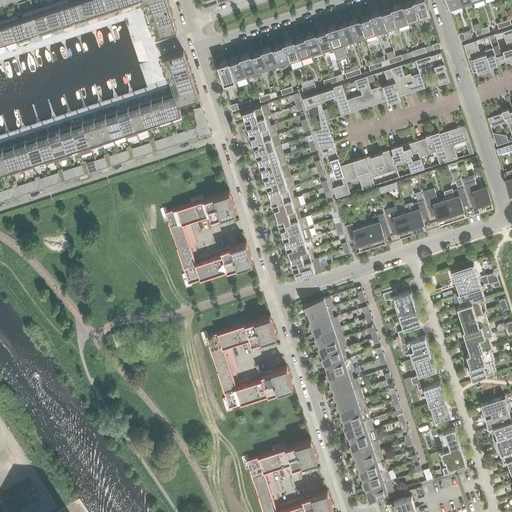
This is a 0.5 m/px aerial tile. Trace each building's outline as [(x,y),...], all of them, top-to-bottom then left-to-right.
[(67,0),(62,0),(56,2),(64,28),(64,27),(66,27),(66,26),(73,24),(73,25),(75,24),(68,3),(67,0)] [(80,0),(77,0),(68,3),(75,24),(76,24),(78,23),(77,22),(84,20),(85,21),(86,20),(87,20),(80,0)] [(92,0),(80,0),(87,20),(89,19),(96,16),(96,17),(98,17),(92,0)] [(92,0),(98,17),(99,16),(100,16),(100,15),(107,13),(109,13),(110,13),(105,0),(92,0)] [(118,0),(105,0),(110,13),(112,12),(112,11),(119,9),(119,10),(121,9),(118,0)] [(118,0),(121,9),(123,8),(123,7),(130,5),(130,6),(132,5),(130,0),(118,0)] [(166,0),(148,0),(144,2),(145,4),(146,4),(148,10),(147,11),(148,13),(147,13),(148,13),(169,6),(166,0)] [(413,0),(403,4),(409,24),(420,21),(413,0)] [(430,15),(425,0),(412,0),(413,0),(420,21),(421,20),(420,18),(430,15)] [(461,7),(459,0),(446,0),(450,8),(450,10),(461,7)] [(56,2),(44,6),(53,32),(53,31),(55,31),(55,30),(62,28),(64,28),(56,2)] [(409,24),(403,4),(402,3),(392,6),(399,27),(409,24)] [(44,6),(33,10),(41,35),(42,35),(43,34),(50,31),(50,32),(52,31),(52,32),(53,32),(44,6)] [(169,6),(148,13),(149,15),(152,22),(151,22),(151,24),(172,17),(169,6)] [(392,6),(381,9),(388,31),(399,27),(392,6)] [(369,13),(370,15),(376,35),(377,34),(377,32),(386,29),(387,31),(388,31),(381,9),(369,13)] [(33,10),(21,14),(22,18),(29,39),(30,39),(32,38),(31,37),(38,35),(39,36),(40,35),(40,36),(41,35),(33,10)] [(17,15),(10,17),(18,43),(20,42),(20,41),(27,39),(27,40),(29,39),(22,18),(18,19),(17,15)] [(370,15),(359,18),(366,38),(376,35),(370,15)] [(10,17),(0,20),(0,26),(7,47),(7,46),(9,46),(9,45),(16,43),(18,43),(10,17)] [(172,17),(151,24),(152,25),(152,27),(153,26),(155,33),(155,34),(155,35),(155,36),(156,37),(176,30),(172,17)] [(347,21),(348,22),(354,42),(356,42),(355,39),(364,36),(365,39),(366,38),(359,18),(359,17),(347,21)] [(344,45),(354,42),(348,22),(338,25),(344,45)] [(326,28),(326,29),(333,49),(344,45),(338,25),(337,24),(326,28)] [(511,27),(502,31),(508,50),(503,52),(504,54),(495,57),(497,63),(510,59),(511,62),(511,61),(511,27)] [(326,29),(316,32),(323,52),(333,49),(326,29)] [(461,40),(472,37),(470,30),(459,33),(461,40)] [(315,31),(304,35),(311,56),(312,56),(312,54),(321,51),(322,53),(323,52),(316,32),(315,31)] [(311,56),(304,35),(293,38),(300,60),(311,56)] [(283,42),(283,43),(290,63),(300,60),(293,38),(283,42)] [(477,73),(491,68),(490,66),(497,63),(495,57),(492,47),(480,51),(476,40),(463,44),(472,71),(476,70),(477,73)] [(290,63),(283,43),(273,46),(279,67),(290,63)] [(261,49),(261,50),(268,70),(269,70),(268,68),(277,65),(278,67),(279,67),(273,46),(272,45),(261,49)] [(162,57),(162,58),(163,58),(163,60),(164,60),(166,67),(166,69),(187,62),(183,50),(162,57)] [(261,50),(251,54),(258,74),(268,70),(261,50)] [(439,82),(449,79),(440,51),(415,60),(418,68),(433,64),(439,82)] [(251,54),(251,52),(240,56),(247,77),(258,74),(251,54)] [(240,56),(229,60),(236,81),(247,77),(240,56)] [(236,81),(229,60),(218,63),(224,82),(225,85),(236,81)] [(187,62),(166,69),(166,70),(167,71),(168,71),(170,78),(169,78),(170,80),(170,81),(191,74),(187,62)] [(401,64),(391,68),(392,72),(400,95),(424,87),(419,72),(411,75),(410,73),(404,75),(401,64)] [(377,88),(371,90),(371,92),(375,103),(386,100),(387,102),(401,98),(400,95),(392,72),(391,68),(384,70),(388,84),(377,88)] [(191,74),(170,81),(171,83),(174,90),(173,90),(174,92),(173,92),(174,92),(195,85),(191,74)] [(375,81),(372,74),(366,76),(368,83),(375,81)] [(362,94),(346,99),(350,111),(375,103),(371,92),(371,90),(368,83),(366,76),(355,79),(358,89),(360,89),(362,94)] [(341,84),(316,92),(320,101),(331,97),(336,99),(341,114),(350,111),(346,99),(341,84)] [(195,85),(174,92),(178,104),(198,97),(199,97),(195,85)] [(163,96),(162,96),(169,117),(181,113),(178,104),(174,92),(173,92),(171,93),(172,94),(165,96),(164,95),(163,96)] [(316,92),(303,96),(306,106),(316,102),(321,129),(314,131),(319,147),(333,142),(326,119),(325,119),(320,101),(316,92)] [(151,99),(151,100),(158,121),(160,126),(171,123),(169,117),(162,96),(160,97),(153,100),(153,99),(151,100),(151,99)] [(140,103),(139,103),(146,124),(158,121),(151,100),(150,100),(149,100),(149,101),(142,103),(140,103)] [(128,107),(135,128),(136,133),(148,129),(146,124),(139,103),(139,104),(137,104),(137,105),(130,107),(130,106),(128,107)] [(230,105),(232,111),(238,109),(237,104),(236,103),(230,105)] [(243,117),(245,122),(265,115),(265,116),(271,114),(267,103),(242,111),(244,117),(243,117)] [(190,110),(193,118),(204,115),(201,106),(190,110)] [(117,111),(123,132),(125,136),(125,138),(137,134),(136,133),(135,128),(128,107),(127,107),(128,107),(126,108),(126,109),(119,111),(119,110),(117,111)] [(490,126),(506,121),(511,137),(511,109),(508,110),(507,107),(501,110),(502,112),(487,117),(490,126)] [(106,114),(105,114),(112,136),(113,140),(125,136),(123,132),(117,111),(116,111),(114,112),(115,112),(108,115),(107,114),(106,115),(106,114)] [(94,118),(101,139),(102,144),(113,140),(112,136),(105,114),(105,115),(103,115),(103,116),(96,118),(94,118)] [(204,115),(193,118),(195,126),(206,122),(204,115)] [(268,125),(265,116),(265,115),(245,122),(246,127),(247,126),(249,131),(268,125)] [(83,122),(82,122),(89,143),(91,149),(102,145),(102,144),(101,139),(94,118),(93,118),(93,119),(92,119),(92,120),(85,122),(85,121),(83,122)] [(71,126),(78,147),(79,151),(80,154),(92,150),(91,149),(89,143),(82,122),(80,123),(80,124),(73,126),(73,125),(71,126)] [(206,122),(195,126),(198,133),(209,130),(206,122)] [(274,123),(268,125),(249,131),(248,132),(249,137),(251,136),(252,142),(277,133),(274,123)] [(464,125),(439,133),(448,160),(457,157),(453,144),(464,140),(469,154),(473,152),(469,139),(464,125)] [(60,129),(59,130),(66,151),(67,154),(79,151),(78,147),(71,126),(70,126),(68,127),(69,128),(62,130),(61,129),(60,130),(60,129)] [(48,133),(55,154),(57,160),(57,161),(68,157),(67,154),(66,151),(59,130),(57,131),(50,134),(50,133),(48,133)] [(426,137),(415,141),(418,151),(419,156),(435,151),(439,163),(448,160),(439,133),(438,130),(425,134),(426,137)] [(505,135),(493,132),(496,145),(507,141),(505,135)] [(37,137),(36,137),(43,158),(45,164),(57,160),(55,154),(48,133),(47,133),(47,134),(46,134),(46,135),(39,137),(37,137)] [(277,133),(252,142),(251,142),(253,147),(254,147),(256,152),(281,144),(277,133)] [(25,141),(32,162),(43,158),(36,137),(34,138),(34,139),(27,141),(27,140),(25,141)] [(14,144),(13,145),(22,171),(34,168),(32,162),(25,141),(24,141),(25,141),(23,142),(23,143),(16,145),(16,144),(14,145),(14,144)] [(400,143),(389,147),(390,149),(394,162),(406,159),(411,173),(424,168),(420,158),(412,160),(410,154),(418,151),(415,141),(400,146),(400,143)] [(333,142),(319,147),(322,157),(328,155),(336,177),(341,175),(343,183),(332,186),(336,197),(350,193),(346,180),(341,165),(333,142)] [(284,154),(281,144),(256,152),(255,152),(256,157),(257,157),(259,162),(284,154)] [(2,148),(9,169),(11,175),(22,171),(13,145),(11,146),(12,146),(5,149),(4,148),(3,148),(2,148)] [(0,172),(9,169),(2,148),(2,149),(0,149),(0,150),(0,172)] [(390,149),(365,157),(372,177),(396,169),(394,162),(390,149)] [(287,164),(284,154),(259,162),(258,163),(260,168),(261,167),(262,172),(287,164)] [(355,160),(341,165),(346,180),(358,177),(362,188),(374,185),(372,177),(365,157),(364,155),(354,158),(355,160)] [(287,164),(262,172),(261,173),(263,178),(264,178),(266,183),(291,175),(287,164)] [(476,198),(480,212),(488,209),(487,207),(493,205),(486,185),(478,188),(473,174),(463,178),(470,200),(476,198)] [(294,185),(291,175),(266,183),(265,183),(266,188),(267,188),(269,193),(288,187),(288,188),(294,185)] [(462,186),(460,178),(454,180),(457,188),(462,186)] [(387,184),(377,187),(380,194),(389,191),(387,184)] [(291,197),(288,188),(288,187),(269,193),(271,199),(270,199),(271,204),(291,197)] [(451,188),(443,191),(446,199),(452,218),(457,217),(458,219),(466,216),(462,203),(467,201),(463,187),(452,190),(451,188)] [(433,188),(423,191),(425,199),(430,213),(436,211),(440,225),(448,222),(447,220),(452,218),(446,199),(438,201),(436,195),(433,188)] [(228,190),(226,191),(204,198),(205,201),(196,203),(196,201),(165,211),(188,282),(219,272),(218,270),(227,267),(227,269),(252,261),(246,241),(243,242),(221,249),(222,254),(196,263),(182,223),(209,214),(211,219),(236,210),(230,193),(229,193),(228,190)] [(297,195),(291,197),(271,204),(273,209),(274,208),(276,214),(295,208),(301,206),(297,195)] [(418,230),(418,232),(426,229),(422,216),(428,214),(423,200),(412,203),(414,209),(406,212),(413,231),(418,230)] [(390,226),(396,224),(400,238),(408,235),(407,233),(413,231),(406,212),(398,214),(395,206),(385,209),(390,226)] [(298,218),(295,208),(276,214),(278,219),(277,220),(278,225),(298,218)] [(374,222),(366,225),(373,244),(378,243),(378,245),(386,242),(382,229),(388,227),(383,213),(372,216),(374,222)] [(304,216),(298,218),(278,225),(280,229),(281,229),(282,234),(308,226),(304,216)] [(349,240),(356,237),(360,251),(368,248),(368,246),(373,244),(366,225),(354,229),(352,223),(345,225),(349,240)] [(308,226),(282,234),(281,234),(283,240),(284,239),(286,244),(311,236),(308,226)] [(315,247),(311,236),(286,244),(285,245),(286,250),(288,249),(289,255),(308,249),(315,247)] [(312,259),(311,259),(308,249),(289,255),(291,260),(290,261),(292,266),(312,259)] [(318,257),(311,259),(312,259),(292,266),(293,270),(294,270),(296,276),(321,267),(318,257)] [(457,293),(457,294),(481,286),(473,263),(451,270),(459,293),(457,293)] [(493,282),(498,280),(496,272),(486,275),(489,283),(493,282)] [(457,307),(483,298),(485,298),(481,286),(457,294),(461,305),(457,306),(457,307)] [(397,313),(416,307),(410,289),(397,294),(395,288),(382,292),(385,299),(392,297),(397,313)] [(331,295),(304,303),(306,310),(307,309),(309,313),(330,306),(330,307),(334,306),(331,295)] [(487,310),(483,298),(457,307),(461,318),(485,310),(487,310)] [(309,318),(311,324),(334,317),(333,316),(330,307),(330,306),(309,313),(310,318),(309,318)] [(399,337),(410,334),(408,328),(421,324),(416,307),(397,313),(403,329),(397,331),(399,337)] [(462,329),(463,330),(488,322),(485,310),(461,318),(464,329),(462,329)] [(251,343),(261,340),(276,335),(271,317),(270,317),(269,315),(245,323),(245,325),(237,327),(236,325),(205,335),(229,406),(260,396),(259,394),(267,391),(268,394),(293,385),(286,365),(261,373),(263,378),(236,387),(223,347),(250,338),(251,343)] [(314,330),(315,334),(340,325),(337,315),(333,316),(334,317),(311,324),(313,330),(314,330)] [(492,333),(488,322),(463,330),(466,342),(488,334),(492,333)] [(317,340),(319,344),(344,336),(340,325),(315,334),(314,334),(316,340),(317,340)] [(377,336),(374,327),(364,330),(366,335),(370,333),(372,338),(377,336)] [(125,342),(121,332),(113,334),(117,345),(125,342)] [(412,358),(431,352),(425,335),(412,339),(410,334),(399,337),(401,344),(405,343),(408,351),(410,350),(412,358)] [(466,354),(490,346),(492,346),(488,334),(466,342),(470,352),(466,353),(466,354)] [(321,350),(322,354),(343,347),(344,348),(347,347),(344,336),(319,344),(317,344),(319,351),(321,350)] [(468,366),(492,359),(494,358),(490,346),(466,354),(470,365),(468,365),(468,366)] [(324,361),(325,365),(347,358),(347,357),(344,348),(343,347),(322,354),(321,355),(323,361),(324,361)] [(416,383),(425,380),(423,374),(436,370),(431,352),(412,358),(418,374),(410,377),(412,384),(416,383)] [(347,358),(325,365),(327,369),(326,369),(328,376),(329,375),(350,368),(354,367),(350,356),(347,357),(347,358)] [(496,370),(492,359),(468,366),(472,378),(496,370)] [(350,368),(329,375),(330,379),(329,380),(331,386),(332,386),(354,379),(350,368)] [(354,379),(332,386),(333,389),(332,390),(334,396),(336,396),(361,388),(357,377),(354,379)] [(386,380),(378,382),(379,387),(392,383),(391,378),(385,379),(386,380)] [(440,381),(439,381),(426,385),(425,380),(416,383),(420,396),(426,394),(429,403),(446,398),(440,381)] [(338,407),(339,406),(364,398),(361,388),(336,396),(337,400),(336,400),(338,407)] [(488,427),(490,426),(511,419),(511,418),(504,395),(480,403),(488,427)] [(341,417),(342,416),(367,408),(364,398),(339,406),(340,410),(339,410),(341,417)] [(431,428),(440,425),(438,420),(451,415),(446,398),(429,403),(432,413),(427,415),(431,428)] [(371,418),(367,408),(342,416),(344,420),(342,421),(344,427),(371,418)] [(404,418),(401,408),(392,411),(393,416),(397,415),(399,420),(404,418)] [(348,433),(349,437),(370,430),(371,430),(374,429),(371,418),(344,427),(346,433),(348,433)] [(511,419),(490,426),(494,438),(496,437),(511,431),(511,419)] [(444,448),(460,443),(455,426),(441,431),(440,425),(431,428),(429,428),(431,435),(439,433),(444,448)] [(370,430),(349,437),(350,441),(349,441),(351,447),(374,440),(374,439),(377,438),(381,437),(378,428),(374,429),(371,430),(370,430)] [(507,459),(511,457),(511,431),(496,437),(503,460),(507,459)] [(354,453),(355,457),(381,449),(377,438),(374,439),(374,440),(351,447),(353,453),(354,453)] [(278,451),(277,449),(246,459),(263,511),(325,511),(334,509),(327,489),(302,497),(304,502),(277,511),(264,471),(290,462),(292,467),(317,459),(311,441),(310,439),(307,439),(285,447),(286,449),(278,451)] [(453,465),(466,461),(460,443),(444,448),(440,450),(443,460),(445,459),(447,466),(442,468),(444,474),(455,471),(453,465)] [(358,463),(359,467),(384,459),(381,449),(355,457),(354,457),(356,464),(358,463)] [(361,474),(362,477),(387,469),(384,459),(359,467),(358,468),(360,474),(361,474)] [(427,480),(434,477),(430,467),(423,469),(427,480)] [(364,484),(366,488),(391,480),(387,469),(362,477),(361,478),(363,484),(364,484)] [(368,499),(394,490),(391,480),(366,488),(367,492),(366,493),(368,499)] [(386,503),(389,511),(397,511),(415,506),(411,495),(386,503)]
